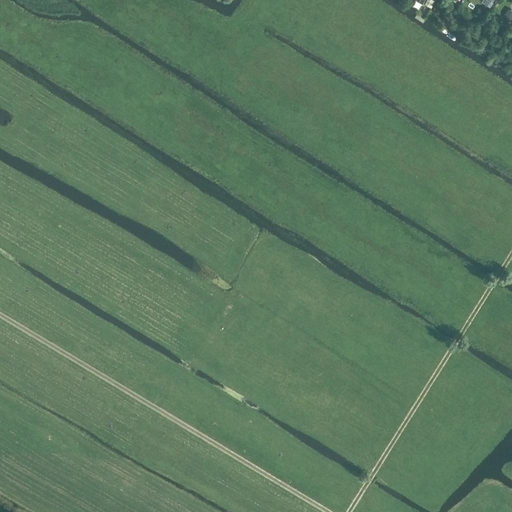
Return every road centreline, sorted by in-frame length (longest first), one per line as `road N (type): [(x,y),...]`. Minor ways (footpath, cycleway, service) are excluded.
road 1 (track): [(0,312),(330,511)]
road 2 (track): [(348,511),(511,256)]
